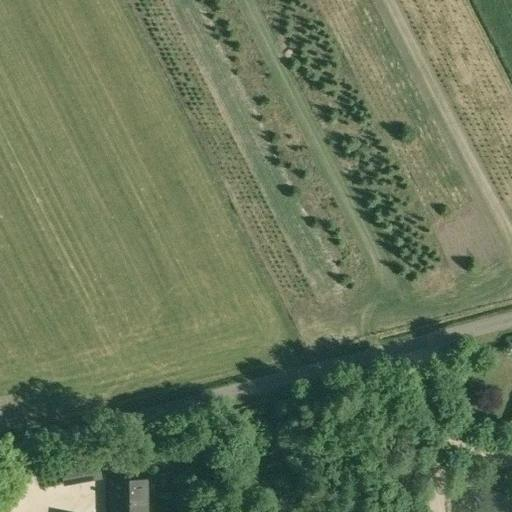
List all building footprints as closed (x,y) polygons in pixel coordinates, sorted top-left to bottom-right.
[(380,390),(397,388),(394,369),(378,371),(380,390)] [(67,478),(94,473),(91,454),(64,459),(67,478)] [(394,479),(394,459),(380,459),(380,479),(394,479)] [(110,511),(143,511),(143,483),(110,483),(110,511)] [(414,499),(414,488),(395,488),(395,499),(414,499)]
